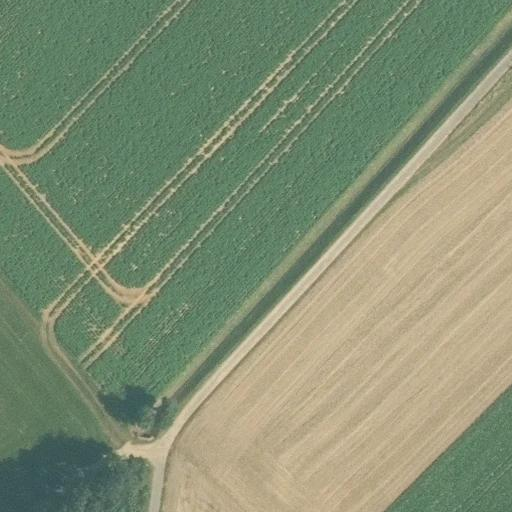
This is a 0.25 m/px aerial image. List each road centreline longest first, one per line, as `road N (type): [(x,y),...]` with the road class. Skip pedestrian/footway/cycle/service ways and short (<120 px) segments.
road 1 (track): [(511,58),(204,394),(157,461)]
road 2 (track): [(0,283),(134,452)]
